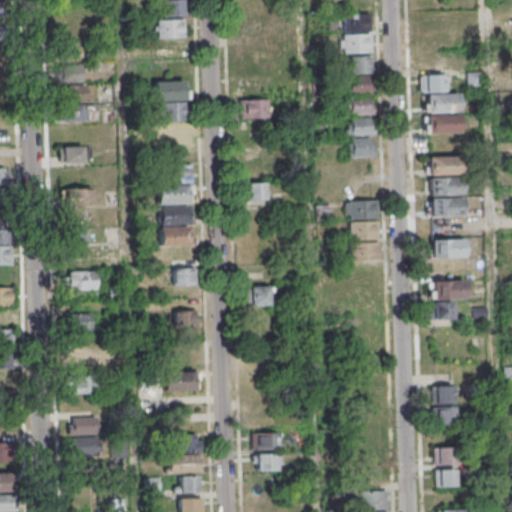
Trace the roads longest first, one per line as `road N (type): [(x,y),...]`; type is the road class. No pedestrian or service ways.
road 1 (residential): [(43,511),(25,0)]
road 2 (residential): [(410,511),(393,0)]
road 3 (residential): [(212,0),(228,511)]
